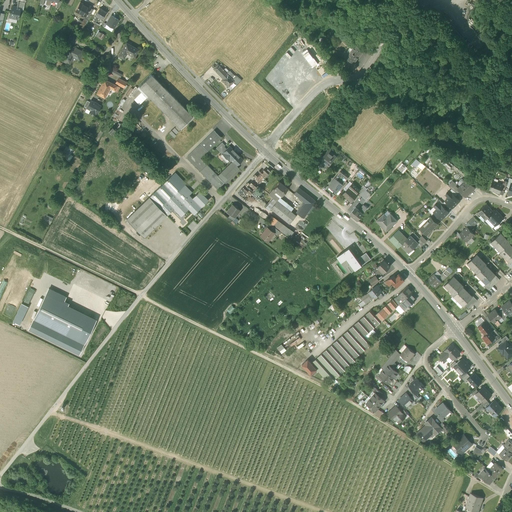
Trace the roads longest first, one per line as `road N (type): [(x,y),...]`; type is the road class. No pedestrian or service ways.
road 1 (track): [(0,226),(327,386),(504,497)]
road 2 (tertiary): [(116,0),(263,151)]
road 3 (track): [(0,477),(120,321)]
road 4 (unclassified): [(295,177),(390,36)]
road 5 (unclassified): [(120,321),(221,203)]
road 6 (tertiary): [(295,177),(408,273)]
road 7 (residential): [(511,206),(476,197),(408,273)]
